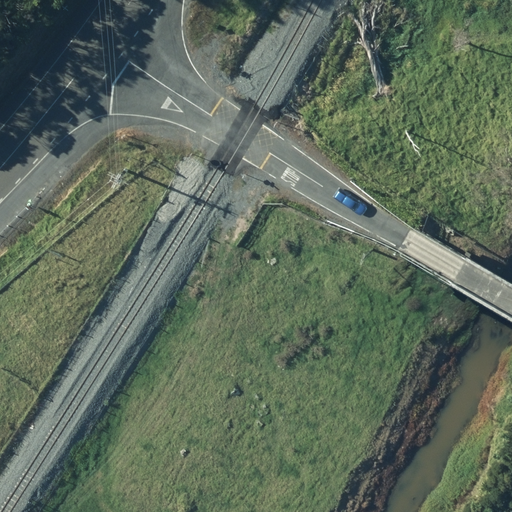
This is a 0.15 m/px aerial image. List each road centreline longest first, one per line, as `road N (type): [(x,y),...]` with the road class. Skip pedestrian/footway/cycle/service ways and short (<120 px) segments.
road 1 (tertiary): [(102,40),(265,153),(511,303)]
road 2 (primary): [(0,168),(102,40)]
